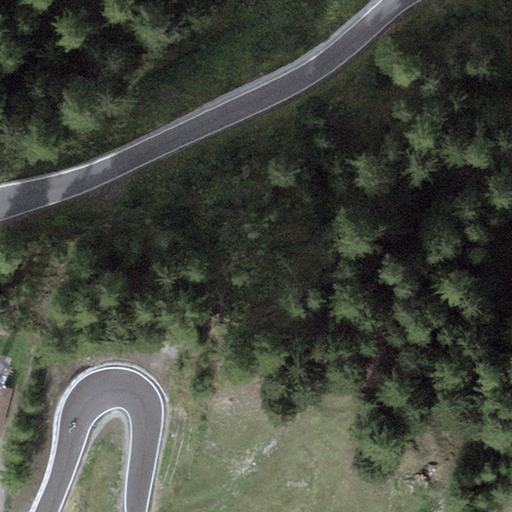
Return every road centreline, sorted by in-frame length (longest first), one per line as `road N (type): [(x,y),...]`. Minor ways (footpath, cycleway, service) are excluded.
road 1 (secondary): [(0,205),(82,177),(298,79),(403,0)]
road 2 (secondary): [(138,511),(145,406),(121,383),(98,394),(47,511)]
